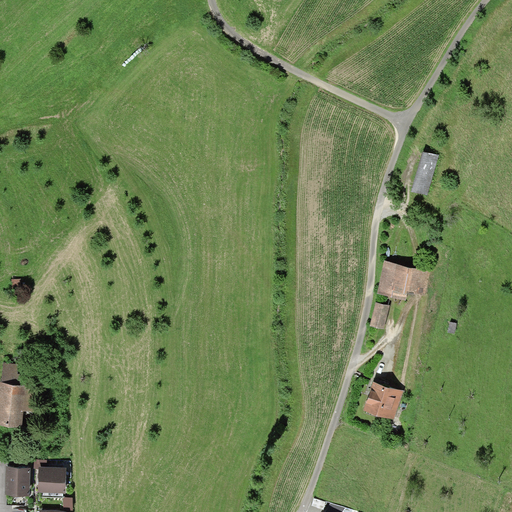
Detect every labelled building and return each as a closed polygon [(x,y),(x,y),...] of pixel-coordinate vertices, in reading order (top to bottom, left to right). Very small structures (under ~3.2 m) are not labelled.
[(423,151),(411,191),(428,196),(439,156),(423,151)] [(384,261),(377,293),(406,300),(407,293),(425,296),(431,271),(384,261)] [(12,280),(12,291),(21,291),(21,280),(12,280)] [(390,305),(376,302),(370,326),(384,329),(390,305)] [(457,322),(450,321),(448,332),(455,333),(457,322)] [(2,382),(20,383),(22,364),(4,362),(2,382)] [(0,381),(0,424),(22,426),(24,411),(33,412),(36,385),(20,383),(2,382),(0,381)] [(403,392),(373,382),(363,410),(394,420),(403,392)] [(46,467),(47,460),(35,459),(35,468),(39,468),(39,466),(46,467)] [(46,467),(39,466),(39,468),(38,492),(43,492),(63,493),(66,493),(66,467),(46,467)] [(6,467),(5,494),(30,495),(31,468),(6,467)] [(73,497),(64,497),(64,510),(68,510),(73,510),(73,497)] [(331,503),(325,511),(342,511),(345,507),(331,503)]
